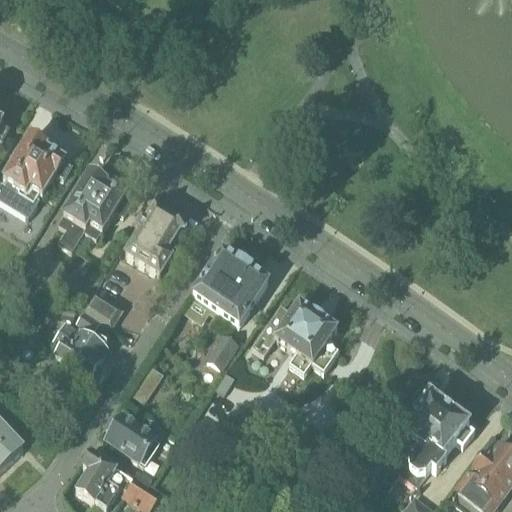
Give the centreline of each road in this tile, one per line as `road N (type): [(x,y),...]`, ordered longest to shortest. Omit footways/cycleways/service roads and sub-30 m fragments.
road 1 (residential): [(241,193),(35,502)]
road 2 (tertiary): [(241,193),(511,381)]
road 3 (tertiary): [(0,46),(241,193)]
